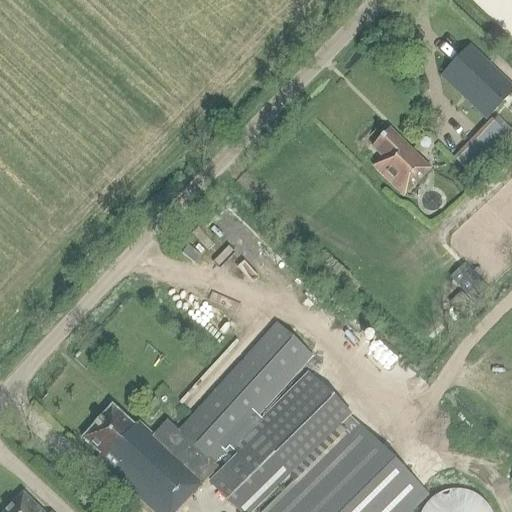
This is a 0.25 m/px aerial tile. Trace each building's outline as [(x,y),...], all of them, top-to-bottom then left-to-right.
[(469,48),(441,78),(475,111),(504,80),(469,48)] [(490,120),(480,130),(502,152),(510,145),(505,140),(508,137),(490,120)] [(430,169),(390,130),(373,148),(383,158),(374,167),(404,196),(430,169)] [(236,247),(255,227),(236,210),(218,231),(236,247)] [(449,278),(473,305),(481,297),(457,271),(449,278)] [(278,324),(220,385),(178,431),(166,420),(154,433),(139,419),(133,426),(110,405),(80,438),(97,454),(93,460),(105,471),(103,473),(145,511),(173,511),(216,466),(209,459),(277,385),(308,352),(278,324)] [(374,365),(390,350),(373,332),(357,347),(374,365)] [(410,511),(427,495),(328,396),(315,382),(211,485),(236,511),(410,511)] [(156,402),(150,396),(138,409),(145,415),(156,402)] [(477,494),(466,490),(464,490),(456,489),(443,491),(429,500),(422,511),(421,511),(493,511),(492,509),(486,501),(477,494)] [(42,511),(23,493),(4,511),(42,511)]
